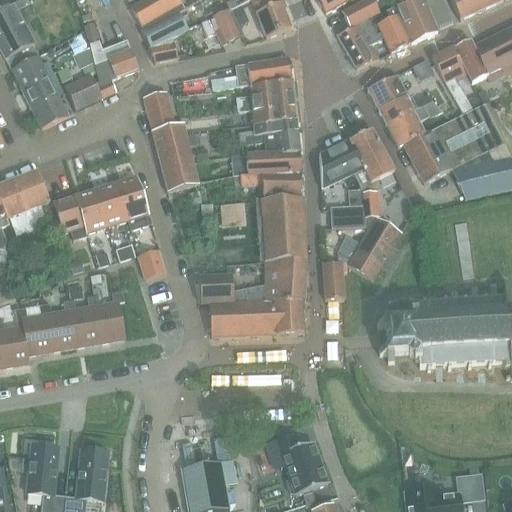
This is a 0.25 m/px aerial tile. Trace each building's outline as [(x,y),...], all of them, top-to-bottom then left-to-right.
[(150,0),(130,12),(141,31),(182,6),(177,0),(150,0)] [(228,10),(233,8),(249,0),(234,0),(235,1),(226,5),(228,10)] [(249,0),(248,1),(249,3),(266,43),(291,33),(281,8),(284,7),(281,0),(249,0)] [(316,0),(325,17),(346,5),(344,1),(345,0),(316,0)] [(370,0),(342,15),(351,31),(379,16),(370,0)] [(392,0),(395,8),(411,47),(438,34),(423,0),(392,0)] [(449,0),(460,23),(504,3),(503,0),(449,0)] [(0,13),(0,52),(11,73),(38,59),(40,58),(17,12),(28,7),(25,1),(0,13)] [(383,40),(390,56),(411,47),(395,8),(386,13),(390,21),(377,27),(380,35),(382,40),(383,40)] [(187,10),(141,35),(141,36),(142,36),(150,51),(172,40),(189,32),(183,21),(191,17),(187,10)] [(210,21),(202,25),(207,38),(216,34),(222,47),(242,38),(230,12),(210,21)] [(110,44),(121,41),(114,18),(103,21),(110,44)] [(357,73),(378,62),(370,47),(382,40),(380,35),(377,36),(368,22),(337,39),(357,73)] [(116,95),(111,84),(138,73),(127,44),(102,53),(99,43),(93,28),(84,30),(90,46),(90,50),(91,51),(94,67),(99,87),(96,88),(102,102),(116,95)] [(454,51),(467,79),(471,88),(487,80),(489,85),(500,79),(501,81),(511,75),(511,31),(474,50),(471,43),(454,51)] [(150,51),(148,52),(154,67),(178,62),(173,46),(172,40),(150,51)] [(91,51),(76,58),(79,65),(82,72),(94,67),(91,51)] [(467,79),(454,51),(432,62),(445,86),(463,118),(471,113),(458,90),(457,90),(454,85),(467,79)] [(42,68),(38,59),(11,73),(21,93),(48,80),(52,78),(46,66),(42,68)] [(292,82),(289,62),(289,61),(235,70),(237,80),(212,83),(213,94),(238,91),(292,82)] [(75,114),(102,102),(96,88),(91,78),(64,90),(75,114)] [(397,79),(368,93),(378,114),(410,98),(410,99),(423,92),(417,81),(402,89),(397,79)] [(48,80),(21,93),(31,113),(58,100),(62,98),(56,86),(52,88),(48,80)] [(252,114),(254,129),(296,124),(291,83),(249,90),(251,100),(236,102),(238,115),(252,114)] [(166,106),(164,96),(143,101),(152,134),(175,128),(169,105),(166,106)] [(410,98),(378,114),(386,129),(417,113),(410,99),(410,98)] [(31,113),(41,133),(69,121),(73,118),(66,106),(62,108),(58,100),(31,113)] [(423,110),(417,113),(386,129),(398,152),(403,149),(424,138),(418,127),(429,121),(429,122),(442,116),(432,105),(423,109),(423,110)] [(424,138),(403,149),(424,187),(451,174),(465,203),(511,192),(511,165),(503,147),(484,108),(424,138)] [(246,140),(297,134),(296,124),(254,129),(254,134),(239,136),(240,149),(247,148),(246,140)] [(183,126),(152,134),(168,196),(186,191),(199,187),(183,126)] [(372,133),(349,144),(364,172),(354,177),(361,190),(360,191),(362,196),(375,195),(380,193),(379,192),(378,183),(394,175),(372,133)] [(246,140),(247,148),(264,145),(266,158),(300,155),(297,134),(246,140)] [(349,144),(319,158),(321,192),(354,176),(354,177),(364,172),(349,144)] [(300,155),(266,158),(231,159),(233,179),(240,178),(262,177),(262,179),(301,177),(300,156),(300,155)] [(50,206),(37,174),(14,183),(33,232),(50,226),(48,221),(53,219),(48,206),(50,206)] [(262,179),(262,177),(240,178),(241,189),(262,187),(263,200),(303,199),(302,177),(301,177),(262,179)] [(128,225),(131,234),(152,228),(137,180),(116,186),(128,225)] [(33,232),(14,183),(0,188),(0,204),(7,223),(13,220),(20,237),(33,232)] [(116,186),(96,193),(108,231),(128,225),(116,186)] [(75,199),(87,238),(108,231),(96,193),(79,198),(75,199)] [(200,194),(190,196),(193,208),(202,206),(200,194)] [(375,195),(362,196),(363,211),(364,222),(365,222),(376,221),(378,219),(375,195)] [(87,238),(75,199),(74,200),(74,199),(52,206),(57,222),(61,232),(57,233),(59,238),(70,235),(73,244),(87,240),(87,238)] [(306,262),(302,201),(261,204),(265,265),(306,262)] [(9,228),(7,223),(0,204),(0,252),(5,253),(6,243),(1,231),(9,228)] [(213,207),(201,208),(202,217),(213,216),(213,207)] [(365,231),(365,222),(364,222),(363,211),(332,212),(333,233),(365,231)] [(349,266),(347,269),(372,284),(381,270),(394,248),(401,236),(376,221),(349,266)] [(61,232),(57,222),(50,224),(53,235),(57,233),(61,232)] [(165,277),(158,254),(138,260),(145,283),(165,277)] [(266,293),(267,303),(267,304),(301,303),(305,303),(306,262),(265,265),(266,288),(266,293)] [(349,265),(324,267),(326,303),(344,302),(342,275),(347,275),(347,268),(346,266),(349,266),(349,265)] [(230,278),(198,285),(203,308),(234,301),(235,305),(249,304),(267,304),(267,303),(266,293),(266,288),(246,292),(233,295),(230,278)] [(511,364),(511,362),(511,316),(509,316),(506,284),(503,284),(504,287),(499,288),(500,290),(504,290),(505,302),(487,303),(487,300),(483,300),(484,304),(467,305),(466,301),(463,301),(463,305),(447,306),(446,302),(443,302),(443,306),(426,307),(426,303),(423,304),(423,307),(416,308),(416,315),(412,315),(413,323),(392,324),(392,316),(385,317),(386,325),(377,325),(378,332),(386,331),(387,351),(379,352),(380,359),(388,358),(388,367),(395,366),(394,358),(409,357),(409,358),(413,361),(415,361),(415,365),(419,364),(420,371),(427,370),(428,374),(431,374),(430,370),(448,369),(448,373),(451,373),(451,369),(468,368),(468,372),(471,371),(471,368),(488,367),(488,370),(491,370),(491,367),(503,366),(503,367),(505,371),(508,372),(510,371),(510,379),(506,379),(507,382),(511,382),(511,383),(511,364)] [(124,305),(123,295),(112,297),(114,307),(100,309),(94,310),(100,347),(125,343),(119,306),(124,305)] [(69,314),(76,351),(100,347),(94,310),(100,309),(98,299),(88,301),(89,311),(76,313),(69,314)] [(45,318),(52,355),(76,351),(69,314),(76,313),(74,303),(63,305),(65,315),(51,317),(45,318)] [(276,338),(303,337),(301,303),(267,304),(210,308),(211,341),(276,337),(276,338)] [(41,319),(27,321),(21,322),(28,359),(52,355),(45,318),(51,317),(50,308),(39,309),(41,319)] [(18,331),(4,333),(0,334),(0,343),(5,371),(29,367),(28,359),(21,322),(27,321),(26,312),(15,313),(18,331)] [(181,445),(186,472),(182,473),(188,511),(229,511),(226,489),(236,487),(232,464),(227,464),(223,441),(212,443),(211,439),(203,441),(202,437),(189,439),(190,443),(181,445)] [(295,438),(266,448),(275,472),(285,469),(290,484),(287,485),(291,497),(294,495),(295,499),(303,497),(308,511),(333,502),(328,488),(313,446),(300,451),(295,438)] [(41,511),(63,511),(65,500),(53,499),(58,451),(32,448),(27,497),(43,499),(41,511)] [(410,449),(398,449),(400,467),(401,470),(412,470),(410,449)] [(77,502),(65,500),(63,511),(85,511),(86,504),(102,505),(108,456),(102,456),(100,452),(90,451),(88,454),(82,454),(77,502)] [(438,493),(405,497),(406,511),(460,511),(459,507),(472,505),(470,480),(457,482),(458,498),(439,500),(438,493)]
